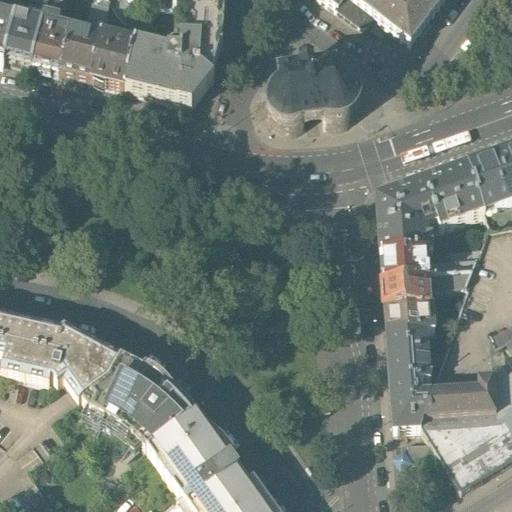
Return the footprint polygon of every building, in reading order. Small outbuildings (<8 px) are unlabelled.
[(0,0),(0,65),(4,67),(15,26),(0,22),(0,18),(4,0),(0,0)] [(65,0),(49,0),(49,5),(32,74),(59,80),(71,32),(60,23),(65,0)] [(109,9),(101,0),(95,0),(89,27),(104,30),(109,9)] [(176,13),(224,16),(224,0),(101,0),(109,9),(124,27),(152,12),(176,13)] [(319,0),(316,2),(335,15),(346,2),(348,0),(319,0)] [(348,0),(346,2),(335,15),(358,32),(360,32),(362,32),(364,32),(365,31),(372,23),(409,51),(447,0),(348,0)] [(15,24),(15,26),(4,67),(32,74),(49,5),(34,1),(27,27),(15,24)] [(224,16),(176,13),(173,61),(134,51),(123,96),(170,108),(190,113),(212,86),(211,84),(220,54),(221,54),(224,16)] [(86,36),(71,32),(59,80),(89,88),(100,43),(104,30),(89,27),(86,36)] [(134,51),(100,43),(89,88),(123,96),(134,51)] [(269,97),(267,107),(267,117),(270,124),(275,131),(283,135),(291,137),(298,135),(304,130),(314,129),(327,128),(334,132),(342,132),(350,129),(358,121),(359,111),(359,102),(354,94),(349,87),(339,86),(334,76),(308,78),(284,80),(282,89),(274,92),(269,97)] [(511,155),(488,164),(468,171),(486,219),(511,209),(511,155)] [(376,218),(379,258),(430,256),(425,229),(428,226),(435,225),(438,228),(439,234),(486,219),(468,171),(453,176),(375,202),(376,218)] [(484,253),(450,255),(451,267),(430,270),(430,284),(472,281),(484,253)] [(379,258),(381,289),(430,284),(430,270),(430,256),(379,258)] [(381,289),(384,319),(430,314),(430,301),(465,300),(472,281),(430,284),(381,289)] [(384,319),(385,343),(428,343),(435,339),(434,314),(430,314),(384,319)] [(70,403),(78,414),(81,412),(107,393),(118,373),(109,368),(62,342),(0,328),(0,378),(2,379),(1,384),(48,395),(49,391),(53,391),(56,397),(63,393),(70,403)] [(494,393),(511,383),(511,336),(490,350),(493,386),(494,393)] [(385,343),(391,441),(421,440),(432,402),(439,382),(431,383),(428,343),(385,343)] [(142,381),(120,370),(118,373),(107,393),(81,412),(90,424),(100,429),(112,436),(124,444),(135,453),(146,463),(197,426),(178,406),(160,391),(142,381)] [(511,383),(494,393),(493,386),(476,389),(476,399),(432,402),(421,440),(462,504),(511,472),(511,383)] [(236,482),(197,426),(146,463),(181,511),(266,511),(253,492),(248,495),(237,481),(236,482)]
